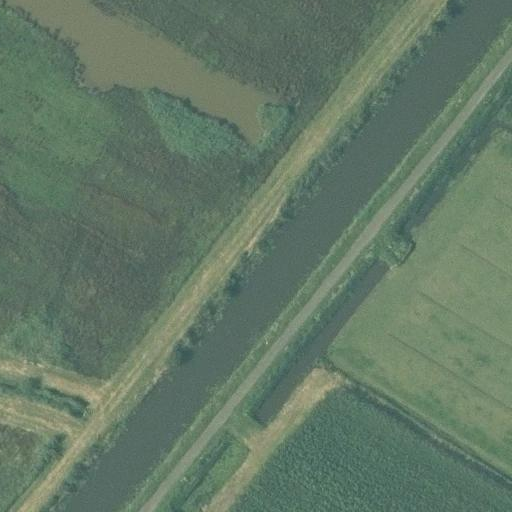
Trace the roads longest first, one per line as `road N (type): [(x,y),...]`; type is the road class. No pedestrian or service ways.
road 1 (unclassified): [(511,52),(150,511)]
road 2 (track): [(511,457),(346,351),(410,263),(366,234)]
